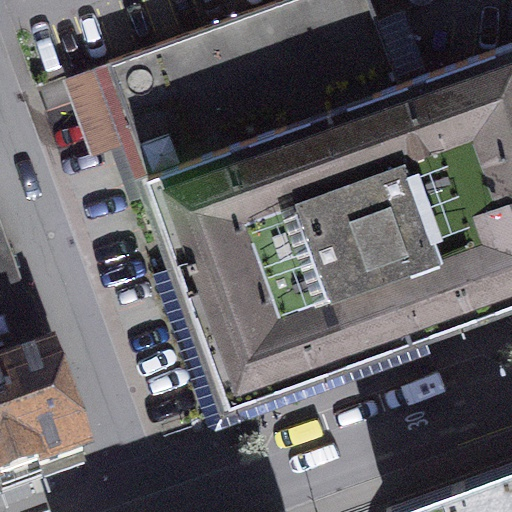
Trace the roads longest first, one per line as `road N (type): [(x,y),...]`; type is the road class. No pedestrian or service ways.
road 1 (residential): [(0,125),(141,511)]
road 2 (residential): [(511,397),(194,511)]
